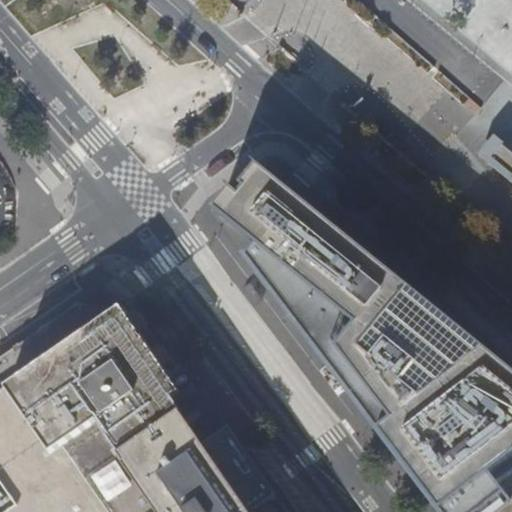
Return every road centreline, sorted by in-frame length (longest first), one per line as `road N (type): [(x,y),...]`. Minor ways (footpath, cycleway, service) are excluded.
road 1 (primary): [(111,222),(344,511)]
road 2 (primary): [(511,302),(278,102)]
road 3 (residential): [(111,222),(278,102)]
road 4 (primary): [(0,78),(111,222)]
road 5 (primary): [(278,102),(167,0)]
road 6 (residential): [(111,222),(0,298)]
